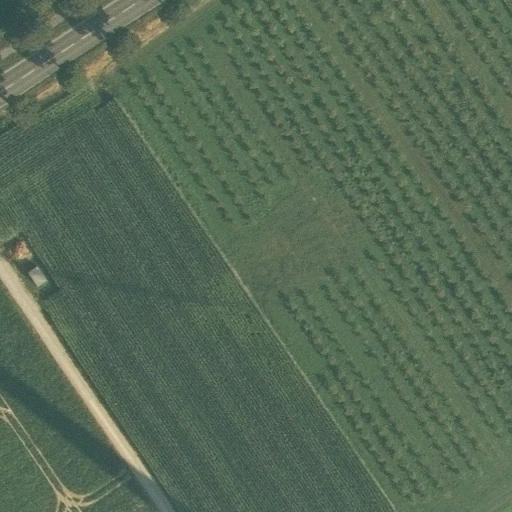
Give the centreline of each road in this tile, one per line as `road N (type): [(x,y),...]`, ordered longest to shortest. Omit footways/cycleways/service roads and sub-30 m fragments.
road 1 (track): [(163,511),(0,270)]
road 2 (secondary): [(0,92),(140,0)]
